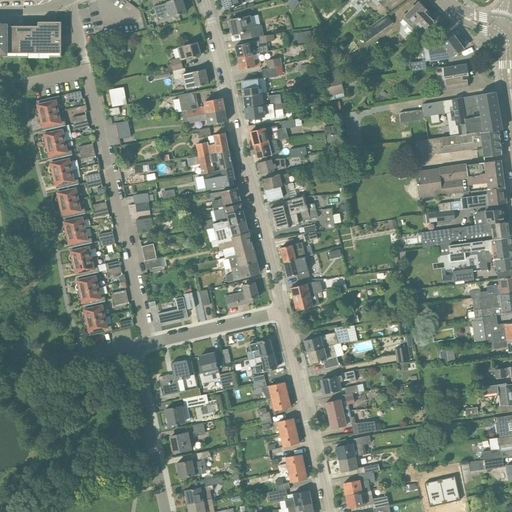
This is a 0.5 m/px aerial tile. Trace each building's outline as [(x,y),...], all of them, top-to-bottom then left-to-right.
[(162,13),(169,10),(171,17),(186,12),(182,0),(174,0),(153,7),(157,19),(163,17),(162,13)] [(222,0),(225,9),(242,4),(240,0),(222,0)] [(426,28),(433,21),(424,12),(426,10),(419,3),(406,15),(406,16),(404,19),(400,22),(404,27),(408,23),(408,27),(404,31),(409,35),(413,32),(416,32),(421,37),(428,30),(426,28)] [(366,43),(392,23),(387,15),(360,35),(366,43)] [(263,35),(261,26),(252,27),(250,16),(230,20),(233,35),(241,33),(242,39),(263,35)] [(1,30),(1,26),(1,21),(0,21),(0,57),(1,58),(1,53),(6,53),(6,57),(61,57),(61,26),(10,26),(10,30),(1,30)] [(316,37),(325,36),(323,26),(314,28),(316,37)] [(302,32),(303,42),(313,40),(311,30),(302,32)] [(431,61),(451,58),(464,48),(452,33),(440,42),(428,43),(431,61)] [(259,43),(274,41),(273,35),(259,37),(259,43)] [(118,44),(120,55),(129,53),(127,42),(118,44)] [(173,69),(183,66),(181,61),(201,55),(197,42),(177,48),(180,58),(170,61),(173,69)] [(253,55),(260,54),(259,47),(256,48),(255,42),(235,46),(238,58),(253,55)] [(254,61),(253,55),(238,58),(240,70),(260,66),(259,60),(254,61)] [(266,61),(267,68),(277,66),(282,66),(280,58),(266,61)] [(411,71),(427,69),(426,61),(410,63),(411,71)] [(302,75),(311,73),(309,64),(300,66),(302,75)] [(447,90),(468,87),(466,75),(468,75),(467,64),(443,68),(447,90)] [(262,70),(263,78),(264,78),(278,77),(277,66),(267,68),(262,70)] [(175,80),(184,78),(186,89),(208,84),(205,69),(186,73),(185,68),(173,71),(175,80)] [(327,97),(344,94),(340,76),(323,79),(327,97)] [(241,81),(243,96),(261,94),(266,93),(264,78),(263,78),(241,81)] [(372,79),(368,85),(372,88),(376,82),(372,79)] [(113,106),(128,104),(126,86),(111,88),(113,106)] [(68,101),(82,97),(81,91),(67,94),(68,101)] [(186,110),(188,116),(225,109),(222,98),(205,101),(206,107),(199,108),(196,92),(179,95),(180,99),(182,111),(186,110)] [(280,95),(269,96),(268,92),(266,93),(261,94),(243,96),(245,107),(263,105),(275,104),(276,104),(281,103),(280,95)] [(496,92),(475,96),(478,111),(479,117),(479,120),(500,116),(496,92)] [(40,115),(40,116),(59,112),(57,103),(61,103),(59,96),(36,101),(36,102),(37,102),(38,108),(37,109),(36,111),(36,113),(38,114),(40,115)] [(481,131),(481,132),(498,130),(499,130),(502,130),(500,116),(479,120),(479,117),(474,118),(473,112),(478,111),(475,96),(453,99),(455,112),(457,127),(448,128),(449,136),(459,134),(480,131),(481,131)] [(439,114),(455,112),(453,99),(422,104),(425,117),(431,116),(432,123),(440,122),(439,114)] [(342,110),(340,100),(331,102),(333,112),(342,110)] [(326,101),(311,103),(312,112),(328,111),(326,101)] [(275,104),(276,111),(286,109),(286,103),(281,103),(276,104),(275,104)] [(263,105),(245,107),(247,119),(264,117),(263,109),(263,105)] [(110,116),(120,114),(119,107),(108,109),(110,116)] [(227,122),(225,109),(188,116),(186,110),(182,111),(184,122),(190,121),(190,122),(208,119),(209,125),(227,122)] [(61,121),(59,112),(40,116),(40,117),(39,118),(38,120),(38,122),(40,123),(42,124),(43,131),(66,126),(64,120),(61,121)] [(73,124),(87,121),(86,115),(72,118),(73,124)] [(282,129),(295,127),(294,120),(281,122),(282,129)] [(89,127),(87,121),(73,124),(75,130),(89,127)] [(119,139),(129,137),(131,137),(128,121),(116,123),(119,139)] [(67,132),(66,126),(43,131),(45,138),(43,139),(42,140),(43,142),(44,144),(46,144),(47,145),(65,141),(63,133),(67,132)] [(253,145),(275,140),(272,127),(265,129),(265,128),(250,132),(253,145)] [(200,137),(211,134),(209,128),(199,130),(200,137)] [(502,155),(498,130),(481,132),(481,131),(480,131),(483,147),(483,148),(477,149),(478,158),(485,157),(502,155)] [(442,152),(442,153),(483,147),(480,131),(459,134),(449,136),(440,137),(440,138),(442,152)] [(200,156),(229,150),(225,132),(214,135),(216,144),(209,145),(208,142),(197,144),(200,156)] [(442,153),(442,152),(440,138),(414,142),(416,157),(442,153)] [(276,140),(275,140),(253,145),(257,159),(272,155),(271,155),(279,153),(276,140)] [(67,150),(65,141),(47,145),(47,147),(45,148),(44,149),(45,151),(46,153),(48,153),(50,160),(72,155),(71,149),(67,150)] [(80,153),(94,150),(93,144),(79,147),(80,153)] [(291,158),(307,155),(305,147),(289,150),(291,158)] [(95,156),(94,150),(80,153),(81,159),(95,156)] [(221,170),(232,167),(229,150),(200,156),(202,168),(203,168),(204,174),(212,172),(211,167),(212,166),(213,166),(213,163),(219,162),(221,170)] [(74,161),(72,155),(50,160),(51,167),(50,168),(49,170),(49,172),(51,173),(53,173),(53,175),(72,171),(78,169),(76,160),(74,161)] [(261,175),(286,168),(285,164),(285,159),(272,159),(258,163),(261,175)] [(488,189),(505,187),(501,160),(467,164),(467,163),(439,167),(439,168),(440,168),(441,181),(456,179),(457,186),(463,185),(468,185),(487,182),(488,189)] [(235,179),(232,167),(221,170),(212,172),(204,174),(202,174),(206,191),(234,185),(233,180),(235,179)] [(354,179),(361,175),(357,167),(350,171),(354,179)] [(468,185),(463,185),(457,186),(456,179),(441,181),(440,168),(439,168),(416,171),(419,198),(463,192),(464,194),(469,194),(469,191),(468,185)] [(57,189),(79,184),(77,177),(74,178),(72,171),(53,175),(54,176),(52,177),(51,179),(52,181),(53,182),(55,182),(57,189)] [(85,176),(87,182),(101,179),(99,173),(85,176)] [(128,177),(129,185),(145,182),(144,174),(128,177)] [(262,180),(265,190),(290,183),(288,174),(280,177),(279,175),(262,180)] [(101,179),(87,182),(88,188),(102,185),(101,179)] [(293,183),(290,183),(265,190),(268,201),(283,197),(283,195),(284,199),(290,198),(288,191),(295,189),(293,183)] [(60,204),(78,200),(76,191),(80,190),(79,184),(57,189),(58,196),(56,197),(56,199),(56,201),(58,202),(60,202),(60,204)] [(505,187),(488,189),(489,194),(486,194),(486,197),(482,198),(482,195),(469,196),(470,199),(461,201),(462,209),(507,203),(505,187)] [(220,207),(225,207),(225,205),(240,200),(237,188),(221,192),(223,199),(219,200),(211,201),(212,208),(213,208),(214,208),(220,207)] [(339,194),(340,202),(348,201),(347,193),(339,194)] [(147,194),(134,196),(135,204),(148,202),(147,194)] [(273,219),(308,210),(316,210),(315,203),(307,204),(305,196),(299,197),(284,201),(285,204),(270,209),(273,219)] [(63,219),(85,214),(84,207),(80,208),(78,200),(60,204),(60,205),(59,206),(58,208),(58,210),(60,211),(62,211),(63,219)] [(93,212),(107,208),(106,202),(92,205),(93,212)] [(136,212),(150,211),(148,202),(135,204),(136,212)] [(439,212),(451,211),(450,202),(438,204),(439,212)] [(215,229),(246,221),(243,210),(242,210),(240,203),(225,208),(225,207),(220,207),(214,208),(213,208),(213,209),(209,209),(211,220),(201,223),(203,231),(204,230),(214,228),(215,229)] [(109,214),(107,208),(93,212),(95,218),(109,214)] [(323,217),(332,215),(331,208),(322,210),(323,217)] [(490,223),(504,222),(502,209),(477,212),(474,215),(475,225),(487,224),(490,223)] [(316,210),(308,210),(273,219),(276,231),(299,224),(298,220),(310,217),(318,215),(316,210)] [(451,211),(439,212),(436,212),(437,223),(455,220),(454,210),(451,211)] [(66,233),(85,229),(85,228),(83,220),(87,220),(85,214),(63,219),(65,225),(63,226),(62,228),(63,230),(64,231),(66,232),(66,233)] [(334,222),(332,215),(323,217),(324,224),(334,222)] [(138,233),(148,231),(153,231),(151,218),(136,221),(138,233)] [(387,220),(389,230),(398,229),(396,219),(387,220)] [(250,235),(246,221),(215,229),(216,236),(218,241),(212,242),(213,248),(219,246),(218,244),(232,240),(250,235)] [(490,223),(491,231),(493,239),(506,238),(511,237),(509,221),(504,222),(490,223)] [(334,222),(324,224),(325,230),(335,229),(334,222)] [(490,223),(487,224),(475,225),(421,232),(423,248),(438,246),(448,245),(460,243),(471,242),(483,241),(493,239),(491,231),(490,223)] [(70,248),(92,243),(91,237),(87,238),(85,229),(66,233),(67,234),(65,235),(64,237),(65,239),(66,240),(68,241),(70,248)] [(99,235),(100,241),(114,238),(113,231),(99,235)] [(304,242),(318,239),(316,232),(302,234),(304,242)] [(250,235),(232,240),(218,244),(219,246),(220,251),(234,247),(236,255),(254,250),(250,235)] [(483,241),(486,260),(490,260),(511,256),(511,242),(511,237),(506,238),(493,239),(483,241)] [(114,238),(100,241),(101,247),(115,244),(114,238)] [(478,261),(479,261),(486,260),(483,241),(471,242),(460,243),(448,245),(438,246),(423,248),(438,247),(439,256),(449,255),(450,262),(465,260),(464,253),(473,252),(474,254),(477,253),(478,261)] [(93,249),(92,243),(70,248),(71,255),(70,256),(69,258),(69,259),(71,261),(73,261),(73,262),(91,258),(89,250),(93,249)] [(280,248),(284,262),(296,259),(294,254),(304,251),(302,243),(280,248)] [(145,261),(156,259),(153,244),(141,247),(145,261)] [(257,262),(254,250),(236,255),(217,260),(219,266),(230,263),(231,268),(257,262)] [(338,250),(327,253),(329,260),(340,257),(338,250)] [(511,277),(511,256),(490,260),(491,267),(496,266),(498,279),(499,279),(511,277)] [(164,257),(156,259),(145,261),(147,270),(166,266),(164,257)] [(288,277),(297,275),(298,280),(308,277),(306,271),(308,270),(305,257),(301,258),(296,259),(284,262),(288,277)] [(93,267),(91,258),(73,262),(73,264),(72,265),(71,266),(71,268),(73,270),(75,270),(76,277),(99,272),(97,266),(93,267)] [(105,264),(107,270),(121,267),(119,261),(105,264)] [(260,273),(257,262),(231,268),(233,274),(225,276),(227,282),(260,273)] [(121,267),(107,270),(108,276),(122,273),(121,267)] [(472,270),(452,273),(453,283),(474,281),(472,270)] [(100,278),(99,272),(76,277),(78,284),(76,285),(76,287),(76,289),(78,290),(79,290),(80,292),(98,288),(96,279),(100,278)] [(481,297),(511,292),(511,277),(499,279),(501,292),(498,292),(497,290),(496,285),(486,286),(487,291),(480,292),(480,289),(470,291),(471,297),(472,298),(481,297)] [(291,288),(294,299),(322,292),(320,287),(319,283),(314,282),(307,284),(307,283),(291,288)] [(229,308),(248,303),(247,300),(258,297),(255,283),(243,286),(245,292),(226,297),(229,308)] [(100,296),(98,288),(80,292),(80,293),(78,294),(78,296),(78,298),(80,299),(81,299),(83,306),(105,301),(104,295),(100,296)] [(113,299),(127,296),(126,290),(112,293),(113,299)] [(202,306),(210,305),(208,290),(200,291),(202,306)] [(187,309),(195,307),(192,292),(185,294),(187,309)] [(322,292),(294,299),(297,311),(313,306),(319,304),(318,298),(323,297),(322,292)] [(475,318),(483,317),(511,313),(511,292),(481,297),(472,298),(473,298),(475,318)] [(129,302),(127,296),(113,299),(115,305),(129,302)] [(158,314),(160,324),(188,318),(183,297),(175,299),(178,309),(158,314)] [(86,321),(105,317),(103,308),(107,308),(105,301),(83,306),(85,313),(83,314),(82,316),(83,318),(84,319),(86,319),(86,321)] [(380,301),(368,304),(370,312),(382,309),(380,301)] [(346,318),(347,325),(358,322),(357,315),(346,318)] [(507,340),(505,324),(498,325),(497,316),(483,318),(486,341),(486,343),(490,342),(507,340)] [(107,325),(105,317),(86,321),(87,322),(85,323),(84,325),(85,327),(86,328),(88,328),(90,335),(89,335),(90,336),(112,331),(111,324),(107,325)] [(474,342),(486,341),(483,318),(483,317),(475,318),(475,321),(471,322),(474,342)] [(120,329),(134,326),(133,320),(119,323),(120,329)] [(338,344),(341,344),(349,342),(346,327),(334,328),(335,333),(320,337),(320,336),(304,340),(307,352),(323,348),(323,347),(338,343),(338,344)] [(421,347),(423,347),(425,346),(427,345),(428,343),(429,342),(429,340),(429,338),(429,336),(428,334),(426,333),(425,332),(423,331),(421,331),(419,332),(417,333),(416,334),(415,335),(414,337),(414,339),(414,341),(415,343),(416,344),(418,346),(420,346),(421,347)] [(490,342),(486,343),(487,350),(491,349),(505,348),(504,346),(509,346),(510,352),(511,351),(511,339),(507,340),(490,342)] [(261,357),(273,354),(270,340),(250,345),(251,351),(254,351),(256,358),(261,357)] [(344,355),(341,344),(338,344),(338,343),(323,347),(323,348),(307,352),(311,364),(321,361),(321,364),(323,364),(325,369),(339,366),(337,357),(344,355)] [(397,363),(411,361),(410,356),(414,356),(412,346),(395,349),(397,363)] [(225,364),(230,363),(228,349),(222,350),(225,364)] [(448,362),(446,350),(439,351),(441,363),(448,362)] [(204,376),(219,373),(214,353),(200,356),(204,376)] [(277,368),(273,354),(261,357),(256,358),(258,365),(254,366),(256,373),(277,368)] [(180,400),(183,400),(201,396),(199,388),(185,391),(182,379),(189,378),(185,360),(171,363),(173,374),(159,377),(163,396),(178,392),(180,400)] [(511,367),(494,369),(496,379),(507,377),(507,376),(511,375),(511,376),(511,367)] [(356,381),(354,371),(340,374),(341,376),(321,380),(324,394),(341,390),(339,382),(342,381),(350,379),(351,382),(356,381)] [(220,375),(224,391),(238,388),(234,372),(220,375)] [(253,384),(265,381),(264,375),(252,378),(253,384)] [(252,384),(255,394),(262,392),(261,388),(262,388),(266,386),(265,381),(253,384),(252,384)] [(285,382),(269,386),(272,398),(288,394),(285,382)] [(511,384),(507,385),(507,384),(482,387),(484,395),(498,393),(500,405),(495,406),(497,414),(511,411),(511,406),(511,405),(511,404),(511,384)] [(346,394),(353,393),(358,392),(357,386),(344,388),(346,394)] [(353,393),(346,394),(344,395),(345,398),(326,403),(329,416),(344,413),(343,405),(355,403),(353,397),(353,393)] [(291,407),(288,394),(272,398),(272,399),(275,411),(291,407)] [(183,400),(184,406),(208,402),(206,395),(201,396),(183,400)] [(184,422),(181,406),(165,409),(169,425),(184,422)] [(461,411),(462,417),(478,414),(477,407),(465,409),(465,410),(461,411)] [(260,414),(261,420),(270,418),(269,412),(267,413),(266,408),(258,410),(260,414)] [(346,419),(344,413),(329,416),(331,429),(351,424),(353,435),(356,435),(376,431),(374,422),(355,423),(354,417),(346,419)] [(499,432),(499,438),(511,435),(511,415),(497,418),(498,424),(495,424),(496,432),(499,432)] [(272,423),(270,418),(261,420),(264,431),(271,429),(270,424),(272,423)] [(293,418),(277,422),(280,434),(296,431),(293,418)] [(280,434),(280,435),(283,447),(299,443),(296,431),(280,434)] [(189,441),(193,440),(192,432),(171,436),(174,452),(191,449),(189,441)] [(511,435),(499,438),(497,438),(499,450),(500,449),(501,458),(511,456),(511,435)] [(339,460),(355,456),(366,454),(364,444),(371,442),(370,436),(353,439),(354,443),(337,447),(339,460)] [(484,461),(501,458),(500,449),(499,450),(483,452),(484,460),(484,461)] [(198,460),(210,457),(209,451),(196,454),(198,460)] [(414,454),(416,465),(422,464),(421,453),(414,454)] [(289,470),(304,467),(302,454),(286,457),(289,470)] [(358,469),(355,456),(339,460),(341,472),(358,469)] [(503,468),(501,458),(484,461),(485,470),(503,468)] [(196,462),(196,460),(176,464),(179,478),(188,476),(188,477),(202,474),(199,461),(196,462)] [(360,474),(373,471),(380,470),(379,463),(359,468),(360,474)] [(231,465),(227,471),(233,475),(238,469),(231,465)] [(289,470),(291,483),(307,479),(304,467),(289,470)] [(453,470),(455,477),(457,488),(464,487),(460,469),(453,470)] [(375,481),(373,471),(360,474),(358,474),(359,480),(344,483),(346,496),(370,491),(368,483),(375,481)] [(185,489),(188,504),(212,499),(210,491),(213,490),(213,485),(221,483),(219,477),(205,480),(206,487),(200,488),(200,486),(185,489)] [(455,477),(440,480),(445,503),(456,500),(457,501),(460,500),(457,488),(455,477)] [(276,491),(286,489),(290,488),(289,483),(283,484),(282,479),(275,481),(276,485),(275,485),(276,491)] [(440,480),(425,483),(427,493),(430,507),(433,506),(445,503),(440,480)] [(287,495),(286,489),(276,491),(267,493),(269,504),(279,502),(285,501),(286,508),(288,508),(296,507),(296,506),(312,503),(309,490),(293,493),(287,495)] [(346,496),(349,508),(365,505),(364,504),(372,502),(374,509),(389,505),(388,498),(387,498),(387,496),(372,499),(370,491),(346,496)] [(217,511),(214,511),(212,499),(188,504),(189,511),(233,511),(233,509),(217,511)] [(313,511),(312,503),(296,506),(296,507),(288,508),(288,511),(313,511)]
